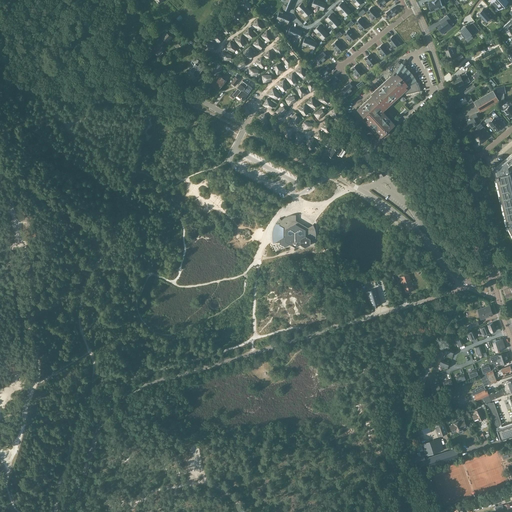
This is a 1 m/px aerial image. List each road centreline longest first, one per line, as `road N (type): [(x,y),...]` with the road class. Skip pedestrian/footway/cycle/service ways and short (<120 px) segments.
road 1 (residential): [(73,0),(98,39),(332,174)]
road 2 (unclassified): [(332,174),(388,207),(462,279),(493,280)]
road 3 (tertiary): [(465,159),(411,0)]
road 4 (tertiary): [(493,280),(465,159)]
